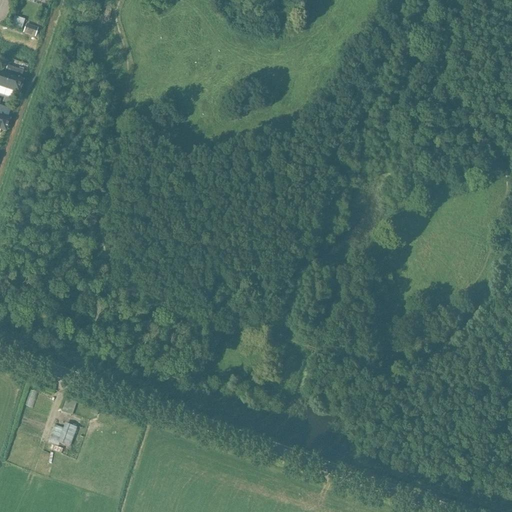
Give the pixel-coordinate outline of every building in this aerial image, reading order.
[(19,32),(37,38),(40,28),(23,22),(19,32)] [(0,86),(18,93),(21,82),(19,81),(20,77),(21,78),(23,72),(8,66),(4,76),(0,74),(0,86)] [(0,129),(5,131),(8,120),(7,119),(9,110),(0,106),(0,129)] [(72,416),(77,402),(65,398),(61,413),(72,416)] [(76,429),(65,424),(59,442),(70,448),(76,429)]
